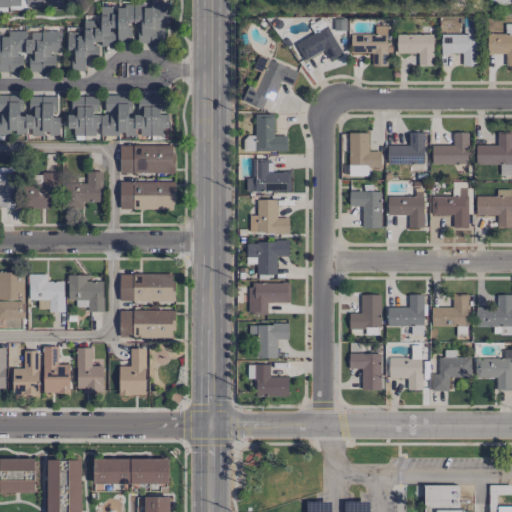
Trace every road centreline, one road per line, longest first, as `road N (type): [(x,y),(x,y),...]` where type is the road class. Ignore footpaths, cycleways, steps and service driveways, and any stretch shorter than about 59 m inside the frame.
road 1 (residential): [(0,425),(511,426)]
road 2 (secondary): [(209,0),(209,330)]
road 3 (residential): [(323,102),(323,426)]
road 4 (residential): [(209,70),(175,70),(158,84),(0,84)]
road 5 (residential): [(0,240),(209,240)]
road 6 (residential): [(323,102),(511,102)]
road 7 (residential): [(324,264),(511,264)]
